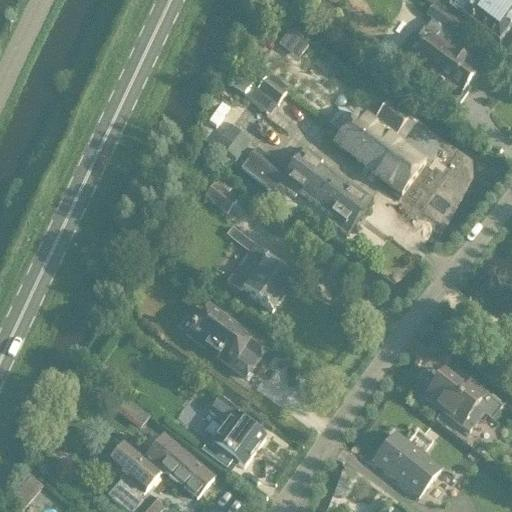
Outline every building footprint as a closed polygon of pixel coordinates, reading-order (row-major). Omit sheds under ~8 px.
[(499,46),(511,28),(511,0),(476,0),(462,19),(499,46)] [(452,37),(459,27),(433,9),(426,18),(435,25),(452,37)] [(455,57),(453,56),(433,41),(423,34),(399,66),(410,74),(421,82),(416,91),(447,114),(455,101),(460,105),(468,94),(465,92),(477,77),(467,69),(472,62),(462,55),(461,56),(457,54),(455,57)] [(238,78),(229,90),(244,101),(267,117),(274,106),(278,109),(287,97),(260,78),(253,88),(238,78)] [(401,199),(425,167),(386,137),(390,132),(397,138),(409,122),(388,106),(376,122),(377,123),(374,128),(357,116),(333,147),(401,199)] [(230,159),(237,164),(251,144),(230,128),(215,148),(221,152),(220,153),(229,159),(230,159)] [(346,239),(373,203),(356,190),(352,195),(318,169),(322,164),(305,151),(287,174),(257,151),(241,172),(273,195),(279,188),(295,200),(299,195),(333,221),(329,226),(346,239)] [(234,206),(212,190),(203,202),(225,218),(234,206)] [(232,230),(227,238),(249,255),(227,286),(241,296),(242,294),(272,316),(295,284),(266,261),(268,258),(255,248),(232,230)] [(267,351),(248,337),(246,340),(208,312),(188,339),(205,352),(208,347),(234,367),(231,371),(245,381),(267,351)] [(124,381),(109,370),(99,382),(114,394),(124,381)] [(501,410),(467,383),(459,393),(441,378),(423,401),(469,436),(483,418),(491,424),(501,410)] [(143,430),(151,419),(122,397),(114,408),(143,430)] [(237,466),(244,471),(265,442),(261,439),(264,435),(253,426),(250,430),(235,419),(238,415),(220,401),(209,416),(226,428),(212,447),(205,442),(198,452),(230,476),(237,466)] [(419,501),(441,472),(396,437),(374,465),(419,501)] [(147,460),(153,465),(149,469),(125,449),(109,468),(119,477),(120,486),(108,500),(122,511),(161,511),(149,502),(145,507),(137,501),(142,496),(143,497),(159,478),(168,478),(197,502),(214,482),(164,440),(147,460)] [(7,504),(16,511),(25,511),(43,492),(28,479),(7,504)]
